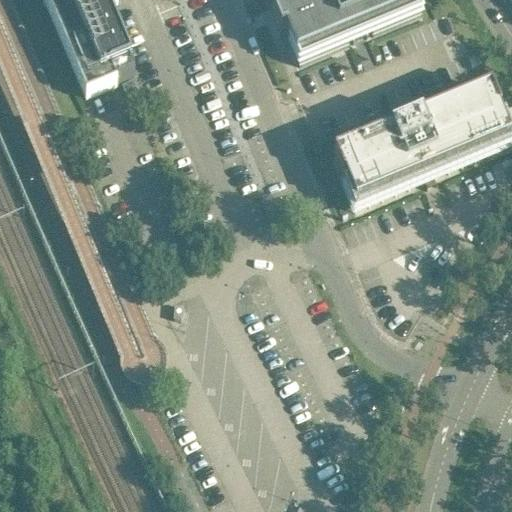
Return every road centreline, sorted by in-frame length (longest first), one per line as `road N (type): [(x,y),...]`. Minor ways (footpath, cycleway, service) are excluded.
road 1 (unclassified): [(468,394),(386,355),(362,332),(223,0)]
road 2 (unknown): [(171,84),(106,127),(156,247)]
road 3 (secondary): [(468,394),(429,511)]
